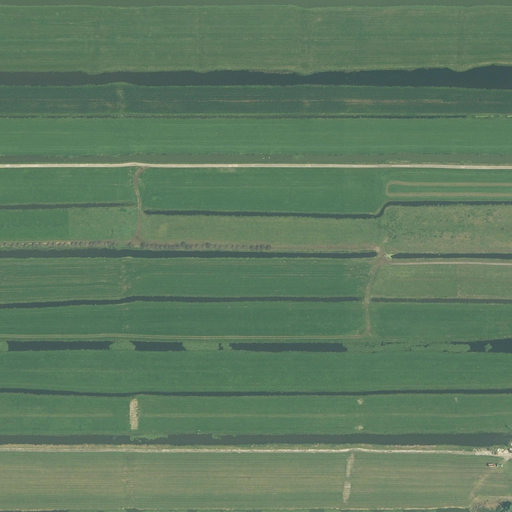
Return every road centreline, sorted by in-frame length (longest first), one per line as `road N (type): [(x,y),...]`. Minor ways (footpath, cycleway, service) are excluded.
road 1 (track): [(511,454),(0,450)]
road 2 (track): [(511,166),(0,166)]
